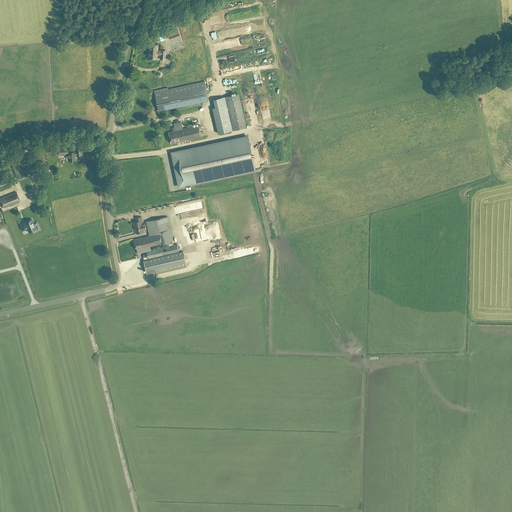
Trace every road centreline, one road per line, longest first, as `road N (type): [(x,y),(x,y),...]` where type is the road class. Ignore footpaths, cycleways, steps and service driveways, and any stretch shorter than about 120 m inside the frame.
road 1 (unclassified): [(0,314),(116,283),(107,140),(140,0)]
road 2 (track): [(80,295),(134,511)]
